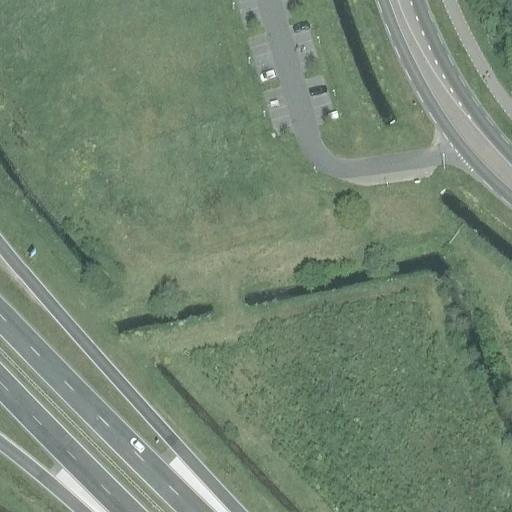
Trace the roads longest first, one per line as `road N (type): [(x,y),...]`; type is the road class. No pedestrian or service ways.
road 1 (trunk): [(230,511),(0,244)]
road 2 (trunk): [(194,511),(0,315)]
road 3 (tertiary): [(382,0),(417,82),(462,149),(511,200)]
road 4 (tertiary): [(511,158),(457,94),(414,0)]
road 5 (trunk): [(0,383),(127,511)]
